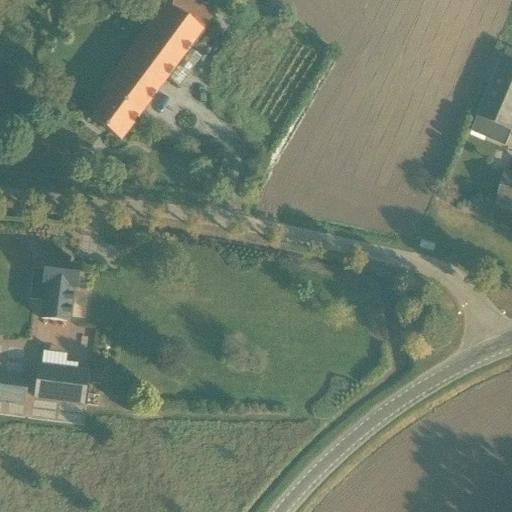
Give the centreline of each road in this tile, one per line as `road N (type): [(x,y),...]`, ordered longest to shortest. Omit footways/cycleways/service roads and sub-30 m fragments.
road 1 (unclassified): [(486,350),(471,301),(443,276),(403,262),(197,215),(0,193)]
road 2 (unclassified): [(282,511),(325,461),(411,393),(486,350)]
